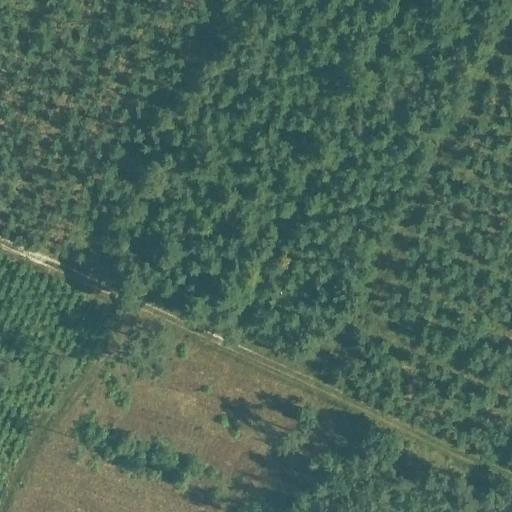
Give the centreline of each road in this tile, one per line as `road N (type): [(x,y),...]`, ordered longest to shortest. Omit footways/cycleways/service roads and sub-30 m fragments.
road 1 (track): [(0,238),(511,487)]
road 2 (track): [(315,392),(511,21)]
